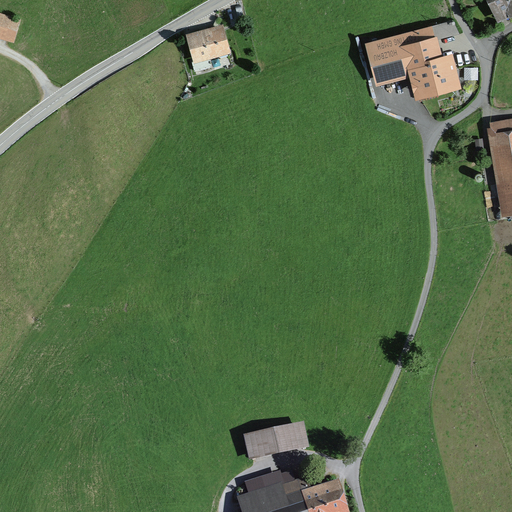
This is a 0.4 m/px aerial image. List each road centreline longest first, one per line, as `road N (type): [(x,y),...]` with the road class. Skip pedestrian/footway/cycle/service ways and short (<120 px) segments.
road 1 (track): [(453,0),(488,75),(480,102),(439,129),(428,149),(432,263),(408,348),(353,470),(358,511)]
road 2 (tertiary): [(0,144),(83,79),(218,0)]
